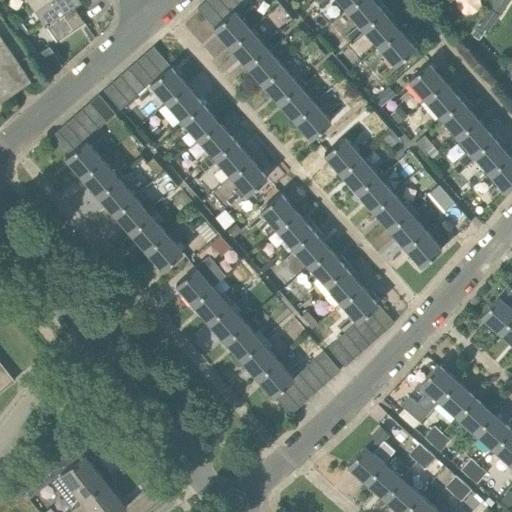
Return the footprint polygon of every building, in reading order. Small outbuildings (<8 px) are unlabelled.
[(29,0),(35,8),(47,0),(29,0)] [(47,0),(35,8),(57,40),(85,22),(74,6),(81,0),(47,0)] [(223,19),(206,0),(198,7),(215,26),(223,19)] [(206,0),(223,19),(231,12),(220,0),(206,0)] [(220,0),(231,12),(235,8),(239,4),(235,0),(220,0)] [(340,0),(348,9),(357,0),(340,0)] [(375,0),(357,0),(348,9),(364,27),(384,10),(375,0)] [(488,30),(501,13),(491,6),(478,23),(488,30)] [(235,8),(231,12),(223,19),(215,26),(231,45),(252,27),(235,8)] [(384,10),(364,27),(380,46),(400,28),(384,10)] [(247,64),(268,46),(252,27),(231,45),(247,64)] [(400,28),(380,46),(396,64),(416,47),(400,28)] [(0,74),(16,63),(0,39),(0,74)] [(146,53),(162,72),(171,65),(154,46),(146,53)] [(264,83),(284,65),(268,46),(247,64),(264,83)] [(162,72),(146,53),(137,61),(154,80),(162,72)] [(58,57),(46,65),(51,72),(63,64),(58,57)] [(154,80),(137,61),(129,68),(146,87),(150,83),(154,80)] [(511,80),(511,61),(503,71),(511,80)] [(426,98),(446,81),(429,62),(409,79),(426,98)] [(0,74),(0,97),(10,91),(9,89),(26,77),(16,63),(0,74)] [(171,65),(162,72),(154,80),(150,83),(167,101),(187,84),(171,65)] [(280,101),(300,84),(284,65),(264,83),(280,101)] [(146,87),(129,68),(121,75),(137,94),(146,87)] [(137,94),(121,75),(113,82),(129,101),(137,94)] [(442,117),(462,99),(446,81),(426,98),(442,117)] [(129,101),(113,82),(104,90),(121,109),(129,101)] [(187,84),(167,101),(183,120),(203,102),(187,84)] [(295,120),(316,102),(300,84),(280,101),(295,120)] [(91,102),(107,120),(116,113),(99,94),(91,102)] [(458,135),(478,117),(462,99),(442,117),(458,135)] [(83,109),(99,127),(107,120),(91,102),(83,109)] [(203,102),(183,120),(199,138),(219,121),(203,102)] [(316,102),(295,120),(311,138),(332,120),(316,102)] [(390,114),(398,123),(407,115),(399,106),(390,114)] [(74,116),(91,135),(99,127),(83,109),(74,116)] [(82,142),(86,139),(91,135),(74,116),(66,123),(82,142)] [(473,153),(494,136),(478,117),(458,135),(473,153)] [(219,121),(199,138),(215,157),(235,139),(219,121)] [(154,136),(160,130),(154,122),(147,128),(154,136)] [(58,131),(74,149),(82,142),(66,123),(58,131)] [(391,148),(400,138),(391,129),(382,138),(391,148)] [(74,149),(58,131),(49,138),(66,157),(74,149)] [(431,141),(424,134),(415,141),(423,149),(431,142),(431,141)] [(325,153),(342,172),(362,155),(345,136),(325,153)] [(489,172),(509,154),(494,136),(473,153),(489,172)] [(86,139),(82,142),(74,149),(66,157),(82,175),(103,158),(86,139)] [(235,139),(215,157),(231,175),(251,158),(235,139)] [(511,156),(509,154),(489,172),(506,191),(511,185),(511,156)] [(362,155),(342,172),(358,191),(378,173),(362,155)] [(103,158),(82,175),(99,194),(119,176),(103,158)] [(251,158),(231,175),(247,194),(268,176),(251,158)] [(378,173),(358,191),(373,209),(394,191),(378,173)] [(119,176),(99,194),(115,212),(135,195),(119,176)] [(432,193),(447,209),(458,199),(443,182),(432,193)] [(394,191),(373,209),(389,227),(410,209),(394,191)] [(277,228),(297,211),(281,192),(261,210),(277,228)] [(135,195),(115,212),(131,231),(151,213),(135,195)] [(155,209),(151,213),(131,231),(147,249),(167,232),(164,228),(168,224),(155,209)] [(410,209),(389,227),(405,245),(426,228),(410,209)] [(224,228),(234,220),(225,210),(215,218),(224,228)] [(294,247),(314,230),(297,211),(277,228),(294,247)] [(227,231),(233,237),(242,230),(236,223),(227,231)] [(426,228),(405,245),(422,265),(442,247),(426,228)] [(309,265),(330,248),(314,230),(294,247),(309,265)] [(167,232),(147,249),(163,268),(184,250),(167,232)] [(326,284),(346,266),(330,248),(309,265),(326,284)] [(194,302),(214,285),(227,273),(210,254),(177,284),(194,302)] [(342,302),(362,285),(346,266),(326,284),(342,302)] [(230,303),(214,285),(194,302),(210,321),(230,303)] [(378,304),(362,285),(342,302),(358,321),(362,318),(370,311),(378,304)] [(481,315),(500,332),(511,318),(511,306),(506,302),(511,295),(511,287),(508,285),(481,315)] [(230,303),(210,321),(226,339),(246,321),(230,303)] [(370,311),(386,329),(395,322),(378,304),(370,311)] [(308,311),(302,316),(312,328),(318,322),(308,311)] [(362,318),(378,337),(386,329),(370,311),(362,318)] [(354,325),(370,344),(378,337),(362,318),(358,321),(354,325)] [(511,318),(500,332),(511,342),(511,318)] [(246,321),(226,339),(242,357),(262,340),(246,321)] [(345,332),(362,351),(370,344),(354,325),(345,332)] [(337,340),(353,358),(362,351),(345,332),(337,340)] [(262,340),(242,357),(258,376),(278,358),(262,340)] [(353,358),(337,340),(329,347),(345,366),(353,358)] [(316,358),(333,377),(341,370),(324,351),(316,358)] [(283,387),(291,380),(294,377),(278,358),(258,376),(275,395),(283,387)] [(307,365),(324,384),(333,377),(316,358),(307,365)] [(0,361),(0,391),(15,380),(0,361)] [(414,427),(439,399),(457,380),(438,363),(417,388),(424,394),(418,401),(410,395),(401,405),(408,411),(403,417),(414,427)] [(299,372),(316,392),(324,384),(307,365),(299,372)] [(291,380),(308,399),(316,392),(299,372),(294,377),(291,380)] [(283,387),(299,406),(308,399),(291,380),(283,387)] [(475,396),(457,380),(439,399),(457,416),(475,396)] [(299,406),(283,387),(275,395),(291,413),(299,406)] [(475,396),(457,416),(476,432),(493,412),(475,396)] [(493,412),(476,432),(494,448),(511,429),(493,412)] [(424,437),(432,444),(443,432),(434,425),(424,437)] [(389,433),(382,427),(376,433),(384,440),(389,433)] [(511,428),(511,429),(494,448),(511,464),(511,428)] [(395,437),(400,442),(407,434),(402,429),(395,437)] [(443,432),(432,444),(441,451),(451,439),(443,432)] [(366,481),(384,461),(394,449),(384,440),(376,433),(348,465),(366,481)] [(115,472),(138,454),(122,435),(99,453),(115,472)] [(417,461),(427,449),(419,442),(409,454),(417,461)] [(72,508),(82,500),(105,480),(85,454),(79,458),(71,448),(43,471),(51,481),(72,508)] [(435,456),(427,449),(417,461),(424,468),(435,456)] [(469,476),(479,465),(471,457),(461,468),(469,476)] [(385,497),(402,478),(384,461),(366,481),(385,497)] [(479,465),(469,476),(476,483),(487,471),(479,465)] [(454,494),(464,482),(456,475),(445,486),(454,494)] [(401,511),(404,511),(421,494),(402,478),(385,497),(401,511)] [(105,480),(82,500),(91,511),(120,511),(127,507),(105,480)] [(464,482),(454,494),(461,501),(472,489),(464,482)] [(500,499),(508,506),(511,501),(511,493),(508,490),(500,499)] [(437,511),(439,510),(421,494),(404,511),(437,511)]
